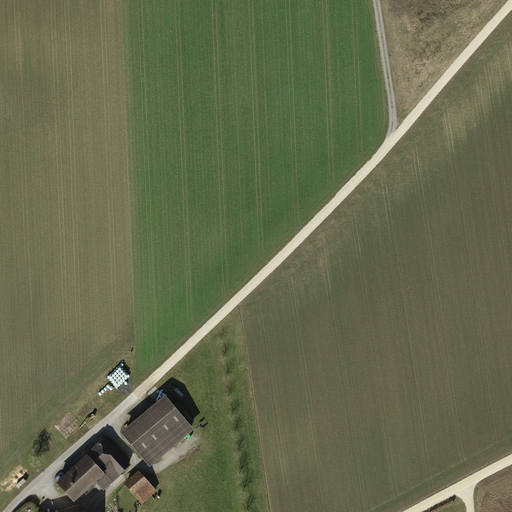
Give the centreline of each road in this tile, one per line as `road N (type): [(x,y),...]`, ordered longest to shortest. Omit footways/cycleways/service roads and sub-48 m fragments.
road 1 (track): [(5,511),(393,141),(511,2)]
road 2 (track): [(372,0),(393,141)]
